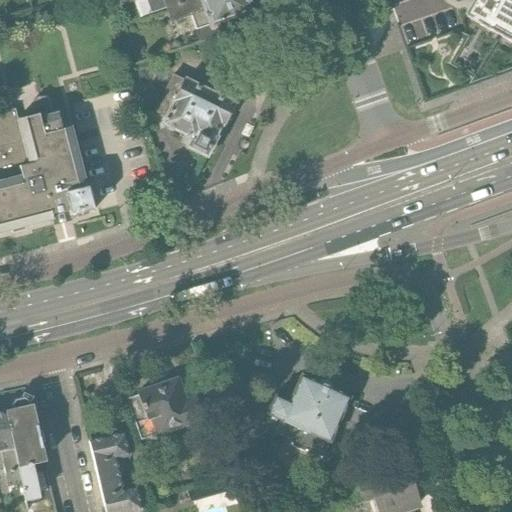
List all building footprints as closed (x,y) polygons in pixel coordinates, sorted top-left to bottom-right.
[(150,0),(155,13),(167,8),(190,0),(150,0)] [(250,0),(190,0),(167,8),(172,22),(193,15),(197,29),(201,40),(213,25),(254,10),(250,0)] [(511,0),(473,0),(465,16),(511,42),(511,0)] [(125,67),(133,64),(130,57),(123,59),(125,67)] [(232,105),(172,76),(156,111),(140,116),(147,135),(163,129),(162,127),(188,140),(185,146),(206,157),(215,139),(213,138),(220,124),(222,125),(232,105)] [(0,235),(54,222),(52,217),(70,213),(72,218),(95,213),(89,189),(88,189),(72,129),(63,132),(59,115),(53,116),(48,97),(34,101),(37,112),(33,113),(35,118),(19,122),(16,110),(0,114),(0,235)] [(267,415),(280,420),(279,422),(280,423),(275,433),(291,441),(288,446),(321,461),(349,398),(301,377),(289,403),(275,397),(267,415)] [(127,399),(141,441),(155,436),(156,439),(159,437),(161,440),(166,441),(169,441),(173,439),(175,437),(175,434),(178,434),(205,425),(208,423),(209,421),(209,417),(208,415),(204,412),(202,412),(195,392),(184,396),(177,379),(137,394),(138,395),(127,399)] [(7,413),(23,496),(26,495),(28,505),(41,502),(38,490),(49,488),(44,462),(41,450),(40,450),(35,426),(36,426),(32,407),(29,408),(28,402),(23,400),(16,401),(13,406),(14,411),(7,413)] [(11,498),(23,496),(7,413),(0,414),(0,470),(5,470),(11,498)] [(124,434),(89,442),(105,511),(133,511),(142,510),(141,509),(143,509),(138,486),(124,489),(117,460),(129,457),(124,434)] [(404,465),(391,470),(389,465),(354,477),(363,505),(373,502),(376,511),(410,511),(409,509),(418,506),(404,465)]
